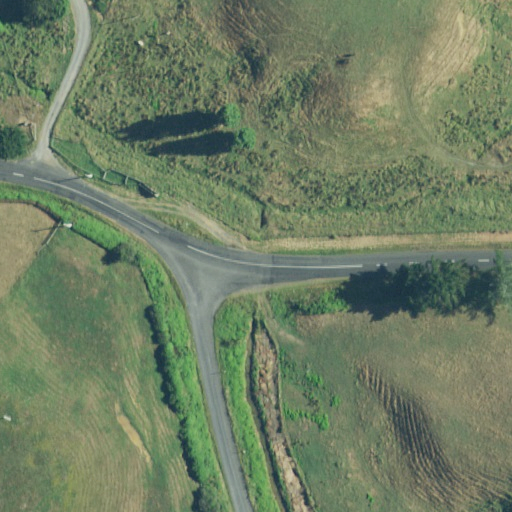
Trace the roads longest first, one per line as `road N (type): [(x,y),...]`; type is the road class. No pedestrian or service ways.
road 1 (unclassified): [(200,249),(305,266),(511,257)]
road 2 (unclassified): [(200,249),(199,320),(244,511)]
road 3 (unclassified): [(0,170),(84,194),(200,249)]
